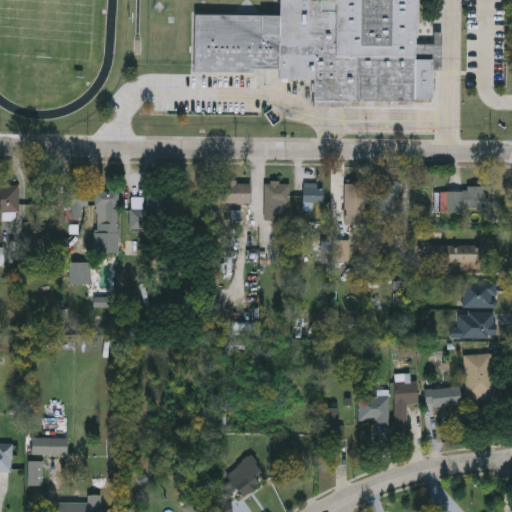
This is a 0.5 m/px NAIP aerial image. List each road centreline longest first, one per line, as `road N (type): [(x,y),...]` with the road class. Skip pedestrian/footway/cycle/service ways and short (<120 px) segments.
road 1 (residential): [(511,158),(0,147)]
road 2 (tertiary): [(511,460),(446,468),(328,511)]
